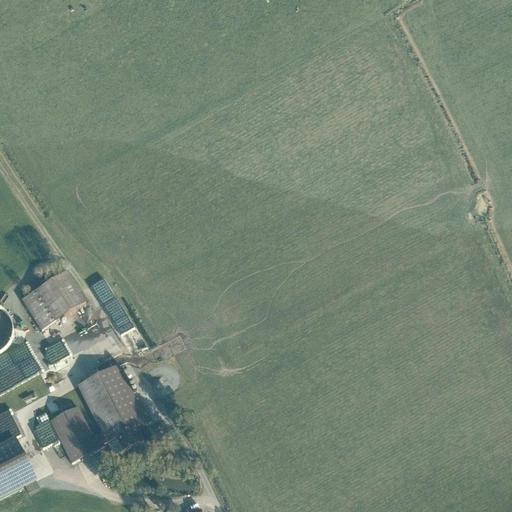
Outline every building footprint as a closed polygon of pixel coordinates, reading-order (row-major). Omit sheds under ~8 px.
[(23,303),(42,335),(87,308),(68,276),(23,303)] [(0,394),(90,350),(84,337),(0,379),(0,394)] [(42,373),(44,379),(71,366),(68,361),(42,373)] [(119,369),(78,390),(102,438),(94,441),(79,411),(50,425),(72,468),(106,450),(104,448),(108,446),(115,460),(144,444),(137,431),(150,424),(140,403),(137,405),(119,369)] [(0,508),(38,489),(14,443),(0,449),(0,508)]
